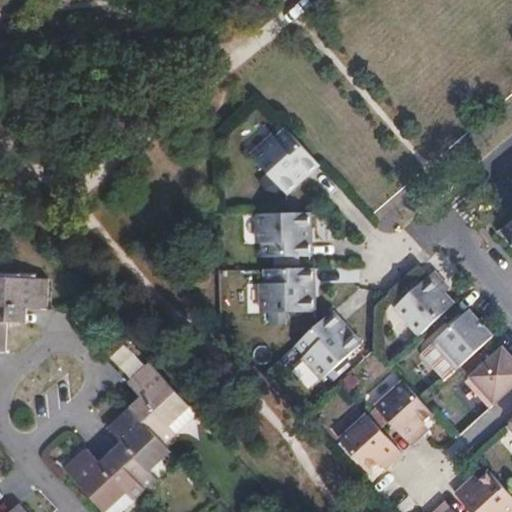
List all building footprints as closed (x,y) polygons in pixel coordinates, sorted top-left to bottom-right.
[(319,165),(288,131),(278,141),(274,136),(252,157),(286,195),(319,165)] [(312,213),(260,215),(261,244),(267,244),(267,259),(312,259),(312,213)] [(511,220),(498,232),(511,248),(511,220)] [(314,269),(268,270),(268,284),(262,285),(262,316),(315,314),(314,269)] [(394,309),(419,337),(452,307),(438,291),(445,285),(433,273),(394,309)] [(0,322),(7,323),(26,323),(27,309),(47,309),(48,279),(0,277),(0,322)] [(432,344),(456,372),(493,338),(469,311),(432,344)] [(333,312),(298,344),(309,355),(305,359),(326,380),(364,345),(333,312)] [(466,383),(489,410),(511,389),(511,359),(503,350),(466,383)] [(192,407),(151,362),(128,384),(142,399),(132,408),(166,445),(176,435),(169,428),(192,407)] [(377,408),(412,447),(418,441),(423,436),(418,429),(434,415),(405,383),(377,408)] [(166,445),(132,408),(131,408),(109,430),(122,445),(112,454),(147,491),(157,481),(150,474),(173,453),(166,445)] [(380,463),(386,470),(395,461),(403,455),(368,416),(339,441),(368,473),(380,463)] [(147,491),(112,454),(101,465),(87,450),(66,470),(104,511),(108,511),(128,494),(135,502),(147,491)] [(510,511),(511,511),(511,496),(490,472),(472,489),(467,484),(454,495),(469,511),(510,511)] [(454,511),(447,503),(436,511),(454,511)]
